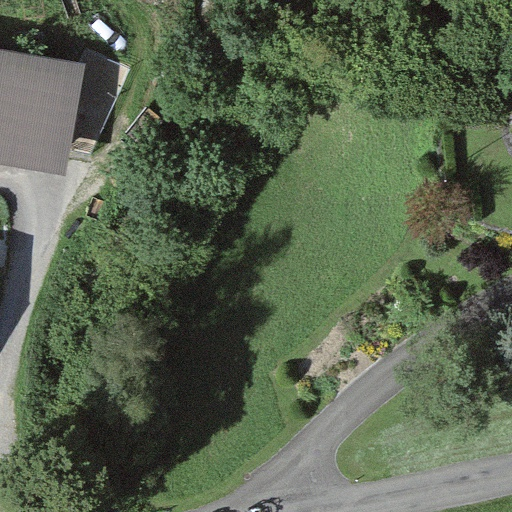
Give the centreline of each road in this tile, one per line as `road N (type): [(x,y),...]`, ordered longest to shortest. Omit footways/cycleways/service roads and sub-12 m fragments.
road 1 (residential): [(288,511),(325,431),(511,300)]
road 2 (track): [(0,177),(34,213),(0,380)]
road 3 (unclassified): [(327,511),(511,475)]
